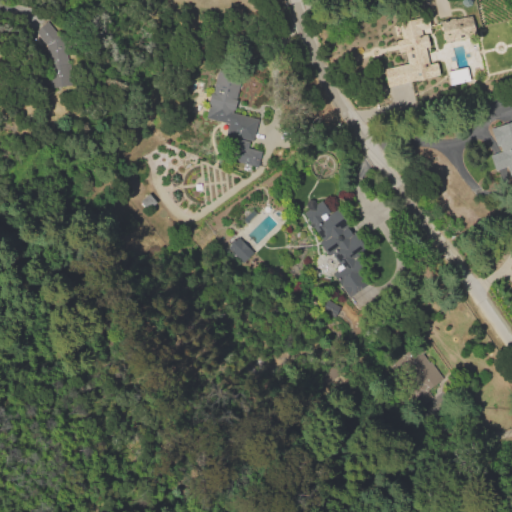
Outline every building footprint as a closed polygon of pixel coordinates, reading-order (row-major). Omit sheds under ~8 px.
[(399,23),(428,16),(432,31),(426,32),(435,69),(412,74),(399,23)] [(442,21),(471,16),(475,37),(445,42),(442,21)] [(34,34),(45,22),(63,38),(71,83),(53,87),(44,44),(34,34)] [(236,115),(258,119),(253,143),(231,139),(236,115)] [(490,129),(511,121),(511,168),(497,173),(491,155),(502,152),(499,145),(496,146),(490,129)] [(248,140),(231,137),(228,160),(258,164),(260,150),(247,148),(248,140)] [(305,220),(325,206),(332,216),(337,212),(366,254),(342,271),(331,255),(328,257),(318,244),(321,242),(305,220)] [(226,247),(241,262),(252,252),(238,236),(226,247)] [(397,358),(417,342),(424,352),(422,353),(442,379),(423,393),(397,358)]
